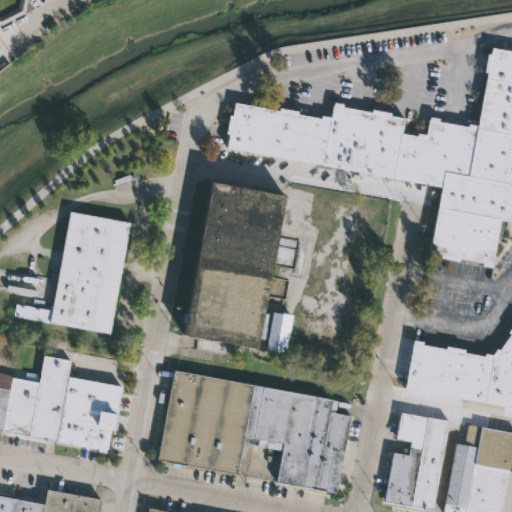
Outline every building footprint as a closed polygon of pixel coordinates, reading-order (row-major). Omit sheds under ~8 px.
[(0,17),(17,7),(18,0),(26,0),(24,12),(2,24),(0,24),(0,17)] [(490,47),(511,51),(511,222),(499,220),(490,265),(428,253),(439,188),(225,147),(226,134),(224,134),(227,115),(230,115),(232,102),(277,111),(278,108),(297,111),(296,114),(319,118),(319,115),(329,116),(332,102),(342,104),(341,107),(370,112),(371,109),(389,112),(389,115),(403,118),(400,133),(415,136),(416,133),(424,135),(428,116),(438,118),(438,121),(466,127),(467,124),(475,125),(485,72),(483,72),(486,53),(489,54),(490,47)] [(278,192),(249,346),(228,342),(226,354),(195,349),(197,336),(174,332),(203,178),(278,192)] [(125,220),(105,333),(10,316),(13,302),(30,305),(31,298),(45,301),(43,308),(47,308),(64,209),(125,220)] [(270,312),(291,316),(284,353),(264,350),(266,339),(258,338),(264,313),(270,314),(270,312)] [(511,406),(511,408),(401,387),(410,338),(420,340),(419,343),(441,348),(442,344),(461,348),(461,352),(481,355),(481,352),(489,353),(494,347),(496,349),(507,333),(504,331),(511,320),(511,406)] [(9,377),(36,382),(41,355),(67,360),(64,376),(117,385),(112,414),(109,413),(107,426),(108,426),(104,448),(94,446),(93,448),(25,436),(25,439),(8,436),(9,433),(0,431),(0,373),(10,375),(9,377)] [(346,415),(331,492),(272,481),(277,450),(239,443),(234,473),(152,458),(168,369),(328,399),(326,411),(346,415)] [(445,420),(429,509),(380,501),(389,451),(399,453),(400,446),(406,447),(407,441),(392,438),(397,412),(445,420)] [(511,430),(511,445),(498,511),(439,511),(453,442),(461,444),(466,422),(511,430)] [(0,511),(0,496),(39,504),(42,489),(96,499),(93,511),(0,511)]
